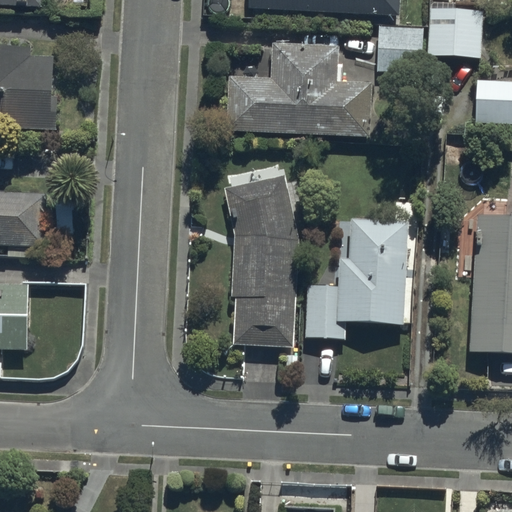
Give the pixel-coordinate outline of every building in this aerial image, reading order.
[(43,0),(0,0),(0,16),(43,17),(43,0)] [(249,0),(249,7),(399,14),(399,0),(249,0)] [(483,10),(430,8),(428,65),(480,67),(483,10)] [(422,35),(378,34),(377,81),(421,82),(422,35)] [(226,141),(370,147),(372,94),(337,93),(339,57),(274,55),(273,89),(228,87),(226,141)] [(0,136),(58,139),(59,107),(54,107),(56,68),(32,67),(32,59),(0,57),(0,136)] [(511,92),(478,91),(476,132),(511,133),(511,92)] [(233,353),(293,356),(299,248),(285,185),(224,199),(235,245),(232,307),(236,307),(233,353)] [(0,254),(43,257),(45,204),(0,201),(0,254)] [(511,365),(511,212),(489,211),(488,228),(478,228),(471,364),(511,365)] [(404,337),(408,234),(351,231),(350,271),(342,271),(341,296),(308,295),(305,347),(346,349),(347,335),(404,337)] [(31,296),(0,295),(0,359),(30,361),(31,296)]
